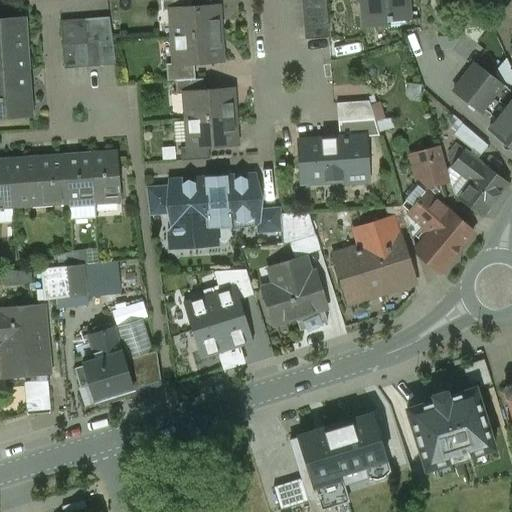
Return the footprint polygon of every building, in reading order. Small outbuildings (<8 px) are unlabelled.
[(189,0),(160,0),(162,11),(171,11),(171,10),(190,8),(189,0)] [(355,0),(356,2),(369,1),(371,20),(388,18),(388,21),(408,20),(406,0),(355,0)] [(326,1),(302,2),(303,15),(327,13),(326,1)] [(190,8),(171,10),(171,11),(173,38),(220,34),(218,7),(190,8)] [(327,13),(303,15),(304,27),(328,25),(327,13)] [(109,18),(96,19),(98,43),(112,42),(109,18)] [(96,19),(85,20),(86,44),(98,43),(96,19)] [(85,20),(73,21),(74,45),(86,44),(85,20)] [(73,21),(61,22),(62,46),(74,45),(73,21)] [(0,26),(0,72),(29,70),(28,48),(22,49),(20,25),(0,26)] [(328,25),(304,27),(305,40),(329,38),(328,25)] [(220,34),(173,38),(174,64),(175,66),(194,65),(222,63),(220,34)] [(112,42),(98,43),(100,67),(116,66),(112,42)] [(98,43),(86,44),(88,68),(100,67),(98,43)] [(86,44),(74,45),(76,69),(88,68),(86,44)] [(74,45),(62,46),(64,70),(76,69),(74,45)] [(511,116),(511,82),(480,58),(455,90),(503,128),(511,116)] [(194,65),(175,66),(174,64),(166,65),(167,82),(175,82),(195,80),(194,65)] [(29,70),(0,72),(0,115),(33,114),(33,111),(30,112),(29,96),(26,96),(26,88),(31,87),(29,70)] [(195,80),(175,82),(176,95),(184,94),(185,94),(185,93),(204,92),(203,80),(195,80)] [(204,92),(185,93),(185,94),(184,94),(187,121),(235,117),(233,90),(204,92)] [(369,102),(336,104),(338,123),(375,120),(369,102)] [(511,116),(503,128),(497,136),(511,147),(511,116)] [(235,117),(187,121),(189,148),(189,149),(207,148),(237,146),(235,117)] [(390,128),(386,119),(375,120),(378,132),(390,128)] [(375,120),(338,123),(339,139),(365,137),(365,138),(380,137),(378,132),(375,120)] [(488,146),(463,125),(454,136),(480,156),(488,146)] [(339,139),(298,142),(301,180),(316,179),(316,186),(328,185),(327,178),(341,177),(341,181),(368,179),(365,138),(365,137),(339,139)] [(457,144),(448,155),(452,168),(464,150),(457,144)] [(207,148),(189,149),(189,148),(179,149),(180,161),(208,159),(207,148)] [(441,148),(423,153),(426,163),(435,161),(441,184),(450,181),(441,148)] [(483,165),(464,150),(452,168),(470,182),(483,165)] [(117,154),(91,156),(95,206),(121,204),(117,154)] [(91,156),(66,158),(69,202),(69,207),(95,206),(91,156)] [(66,158),(10,161),(13,206),(69,202),(66,158)] [(10,161),(0,161),(0,207),(13,206),(10,161)] [(426,163),(413,167),(418,186),(409,197),(419,231),(427,236),(449,211),(440,202),(444,197),(441,184),(435,161),(426,163)] [(509,184),(483,165),(470,182),(458,198),(483,217),(509,184)] [(228,176),(204,178),(205,183),(195,184),(188,180),(183,185),(171,186),(173,214),(175,238),(181,238),(183,241),(193,244),(203,240),(205,236),(211,236),(211,229),(232,227),(231,221),(234,221),(235,227),(244,228),(253,225),(254,220),(256,220),(257,220),(257,210),(257,209),(259,205),(256,200),(254,180),(247,180),(240,177),(234,181),(228,182),(228,176)] [(368,179),(341,181),(342,195),(369,193),(368,179)] [(171,192),(147,194),(150,216),(173,214),(171,192)] [(419,231),(409,197),(402,206),(402,208),(408,227),(412,240),(419,231)] [(280,208),(257,210),(257,220),(256,220),(257,234),(282,232),(281,214),(280,208)] [(402,208),(386,209),(390,221),(393,220),(396,231),(408,227),(402,208)] [(427,236),(422,243),(422,258),(439,273),(473,233),(449,211),(427,236)] [(308,212),(281,214),(282,232),(283,246),(316,236),(308,212)] [(390,221),(360,230),(366,249),(355,252),(356,254),(338,259),(345,279),(343,280),(345,289),(350,295),(360,296),(411,279),(396,231),(393,220),(390,221)] [(303,256),(276,265),(282,284),(264,289),(275,323),(296,317),(323,309),(324,308),(313,273),(309,275),(303,256)] [(115,262),(84,265),(87,295),(100,294),(119,291),(115,262)] [(84,265),(41,269),(44,301),(87,295),(84,265)] [(179,335),(191,378),(273,354),(270,344),(254,349),(239,298),(255,293),(247,265),(209,276),(213,291),(180,301),(189,332),(179,335)] [(119,291),(100,294),(103,318),(130,314),(127,290),(119,291)] [(41,309),(0,312),(0,339),(0,340),(3,373),(46,369),(41,309)] [(323,309),(296,317),(300,331),(308,329),(309,331),(320,326),(320,325),(327,323),(323,309)] [(141,318),(113,326),(124,360),(152,351),(141,318)] [(113,326),(86,335),(94,358),(82,362),(83,364),(73,367),(80,386),(89,383),(95,400),(133,387),(124,360),(113,326)] [(152,351),(124,360),(133,387),(160,378),(156,350),(152,351)] [(434,402),(407,410),(426,471),(495,450),(476,388),(449,397),(448,392),(432,396),(434,402)] [(372,415),(299,438),(314,485),(306,487),(313,511),(334,511),(332,507),(347,502),(340,480),(366,472),(368,479),(377,479),(383,477),(390,470),(372,415)] [(84,500),(62,507),(63,511),(74,511),(87,508),(84,500)]
